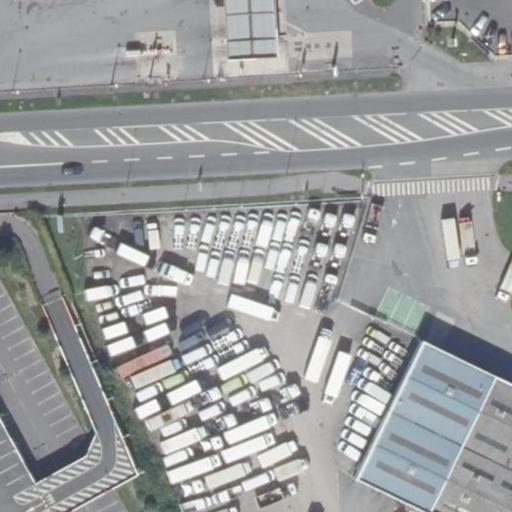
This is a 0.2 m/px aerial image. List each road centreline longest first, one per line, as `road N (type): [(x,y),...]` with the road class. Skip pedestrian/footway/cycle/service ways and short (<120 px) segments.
road 1 (secondary): [(511,100),(0,125)]
road 2 (secondary): [(0,177),(275,162)]
road 3 (secondary): [(0,158),(275,162)]
road 4 (secondary): [(275,162),(511,139)]
